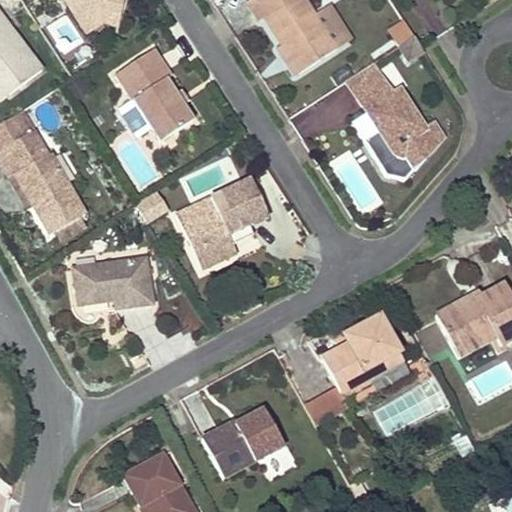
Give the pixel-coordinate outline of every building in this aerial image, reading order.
[(64,0),(88,37),(103,27),(119,30),(125,0),(64,0)] [(305,0),(251,0),(252,1),(247,4),(260,24),(265,21),(283,48),(301,76),(338,51),(305,0)] [(0,90),(9,98),(43,72),(0,17),(0,90)] [(399,50),(414,40),(402,21),(386,32),(399,50)] [(414,40),(399,50),(409,66),(425,56),(422,51),(414,40)] [(301,76),(283,48),(277,51),(295,79),(301,76)] [(184,109),(177,98),(168,82),(172,80),(154,53),(116,78),(160,145),(194,124),(184,109)] [(372,67),(346,85),(358,103),(384,86),(372,67)] [(358,103),(368,118),(372,115),(383,132),(379,135),(368,142),(390,176),(409,179),(446,139),(439,128),(428,135),(402,96),(394,101),(384,86),(358,103)] [(0,105),(9,98),(0,90),(0,105)] [(184,94),(177,98),(184,109),(191,105),(184,94)] [(0,127),(0,160),(11,180),(17,176),(34,207),(50,236),(53,234),(59,244),(84,230),(78,220),(86,216),(67,182),(75,178),(62,155),(54,159),(51,155),(47,157),(23,114),(0,127)] [(372,115),(368,118),(379,135),(383,132),(372,115)] [(17,176),(11,180),(29,210),(34,207),(17,176)] [(252,182),(176,216),(200,271),(236,256),(227,237),(269,219),(252,182)] [(155,195),(136,207),(147,226),(167,212),(155,195)] [(78,311),(106,307),(106,300),(112,299),(113,306),(114,314),(152,309),(146,262),(73,270),(78,311)] [(469,298),(435,318),(459,358),(495,338),(500,347),(511,340),(511,298),(504,284),(478,300),(469,298)] [(348,346),(321,360),(336,387),(346,403),(406,369),(379,320),(344,338),(348,346)] [(311,422),(346,403),(336,387),(302,407),(311,422)] [(230,430),(228,426),(202,441),(224,481),(284,449),(264,412),(236,427),(230,430)] [(460,433),(447,439),(458,460),(471,453),(460,433)] [(124,478),(140,508),(147,504),(151,511),(194,511),(163,456),(124,478)]
